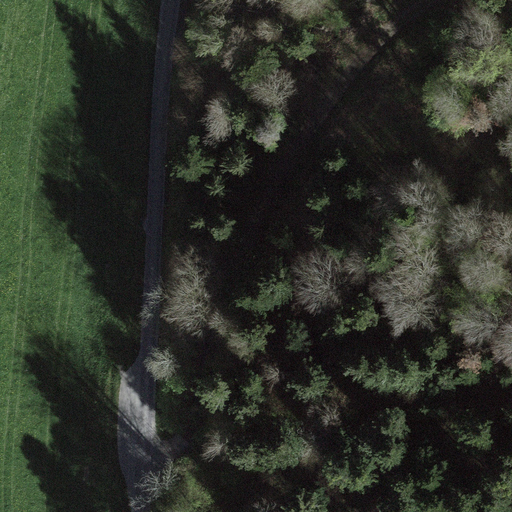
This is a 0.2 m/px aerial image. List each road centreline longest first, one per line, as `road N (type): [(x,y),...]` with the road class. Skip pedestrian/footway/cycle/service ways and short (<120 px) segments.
road 1 (track): [(140,481),(186,436),(231,273),(300,133),(359,48),(422,0)]
road 2 (unclassified): [(172,0),(139,511)]
